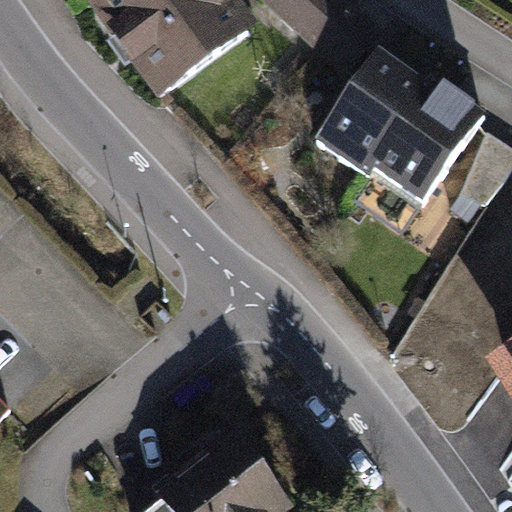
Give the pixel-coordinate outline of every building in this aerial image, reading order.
[(98,0),(93,4),(118,38),(116,40),(134,65),(137,63),(162,97),(248,34),(226,4),(232,0),(98,0)] [(352,19),(331,0),(269,0),(324,50),(352,19)] [(352,19),(324,50),(345,71),(374,39),(352,19)] [(409,80),(379,59),(318,146),(368,181),(373,174),(429,94),(409,80)] [(429,94),(373,174),(424,208),(485,121),(466,107),(435,86),(429,94)] [(511,170),(511,152),(487,137),(462,198),(451,212),(468,225),(481,206),(485,208),(511,170)] [(0,422),(10,412),(0,402),(0,422)] [(235,443),(186,482),(146,511),(283,511),(287,509),(235,443)]
